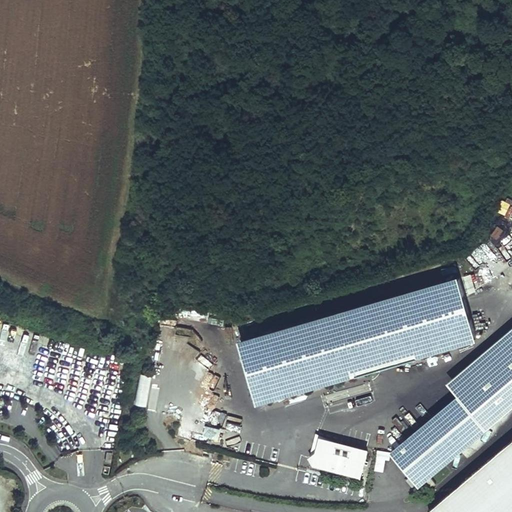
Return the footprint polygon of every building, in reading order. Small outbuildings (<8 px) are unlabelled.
[(473,273),(249,336),(269,400),(491,335),(473,273)] [(196,310),(194,320),(207,322),(209,313),(196,310)] [(511,412),(511,345),(464,387),(468,391),(500,423),(511,412)] [(136,404),(142,375),(137,374),(132,404),(136,404)] [(136,404),(143,406),(148,376),(142,375),(136,404)] [(468,391),(398,449),(430,482),(500,423),(468,391)] [(219,440),(222,430),(207,425),(204,435),(219,440)] [(365,451),(318,439),(315,451),(308,456),(312,465),(359,476),(365,451)] [(511,511),(511,439),(429,509),(431,511),(511,511)]
